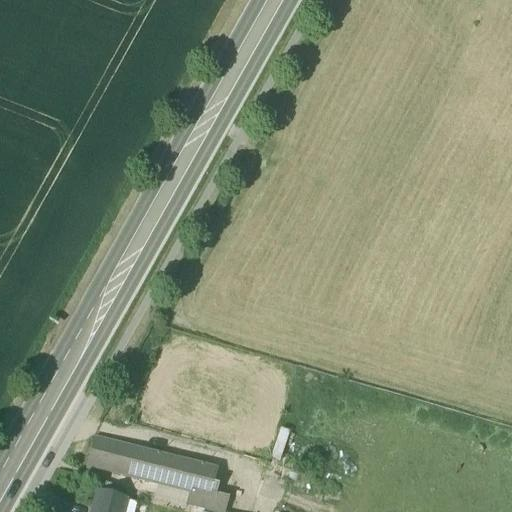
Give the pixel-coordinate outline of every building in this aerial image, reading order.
[(282,458),(289,433),(278,429),(270,454),(282,458)] [(118,446),(95,440),(87,471),(95,473),(96,469),(111,472),(112,471),(117,447),(118,446)] [(176,462),(117,447),(112,471),(170,487),(176,462)] [(176,462),(170,487),(170,488),(190,493),(210,498),(216,471),(176,462)] [(82,490),(104,496),(106,487),(107,484),(85,478),(82,490)] [(122,491),(106,487),(104,496),(103,497),(119,501),(122,491)] [(210,498),(190,493),(186,506),(207,511),(223,511),(227,502),(210,498)] [(103,497),(99,496),(94,511),(124,511),(127,503),(119,501),(103,497)]
